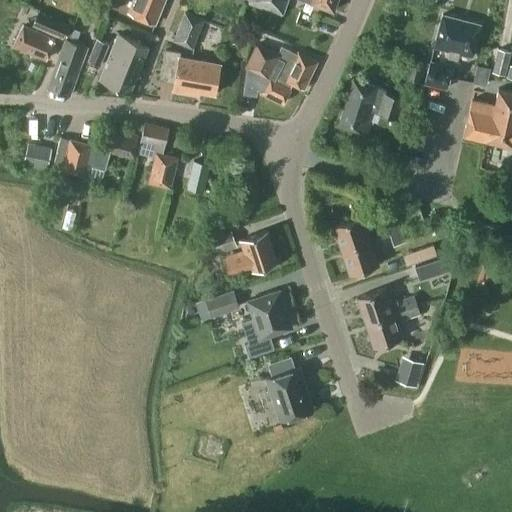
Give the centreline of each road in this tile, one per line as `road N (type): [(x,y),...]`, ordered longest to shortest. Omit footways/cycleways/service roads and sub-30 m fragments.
road 1 (residential): [(300,139),(288,199),(362,420),(415,401)]
road 2 (unclassified): [(0,99),(196,114),(300,139)]
road 3 (unclassified): [(300,139),(363,0)]
